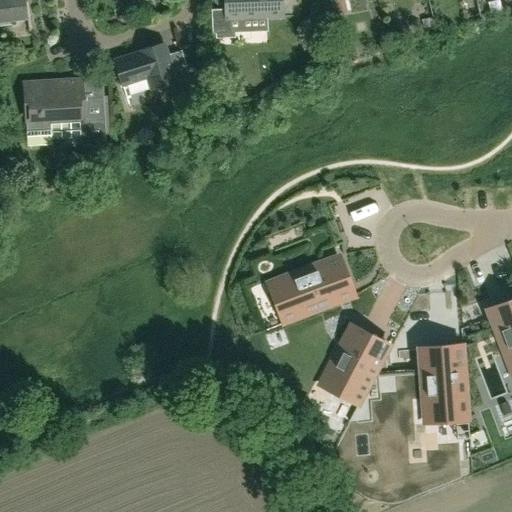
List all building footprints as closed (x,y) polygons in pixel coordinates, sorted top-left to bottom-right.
[(0,0),(0,23),(28,19),(25,0),(0,0)] [(284,16),(283,0),(225,0),(226,8),(212,9),(214,33),(231,33),(230,19),(284,16)] [(329,0),(332,15),(347,12),(344,0),(329,0)] [(114,61),(123,86),(147,78),(151,90),(189,77),(180,51),(175,52),(168,55),(164,43),(139,52),(139,53),(135,55),(114,61)] [(83,101),(82,83),(82,81),(24,85),(26,123),(28,144),(52,143),(52,139),(51,121),(84,119),(85,137),(106,136),(104,100),(94,100),(83,101)] [(274,239),(280,254),(305,245),(300,230),(274,239)] [(321,251),(325,261),(337,256),(333,246),(321,251)] [(319,276),(316,268),(294,277),(297,285),(272,294),(283,323),(283,324),(355,297),(343,267),(319,276)] [(511,300),(508,303),(498,306),(506,326),(499,329),(507,352),(511,350),(511,300)] [(340,372),(330,391),(348,401),(349,399),(359,404),(389,347),(379,342),(379,340),(370,336),(361,331),(349,354),(343,350),(334,368),(340,372)] [(468,423),(462,347),(418,350),(424,426),(468,423)]
